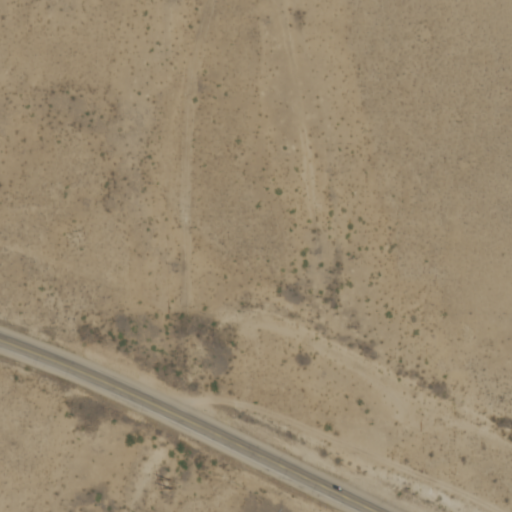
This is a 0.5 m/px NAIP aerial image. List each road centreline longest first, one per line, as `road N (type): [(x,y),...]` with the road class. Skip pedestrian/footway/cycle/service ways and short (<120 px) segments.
road 1 (trunk): [(372,511),(144,400),(0,341)]
road 2 (residential): [(171,275),(196,237),(206,128),(202,0)]
